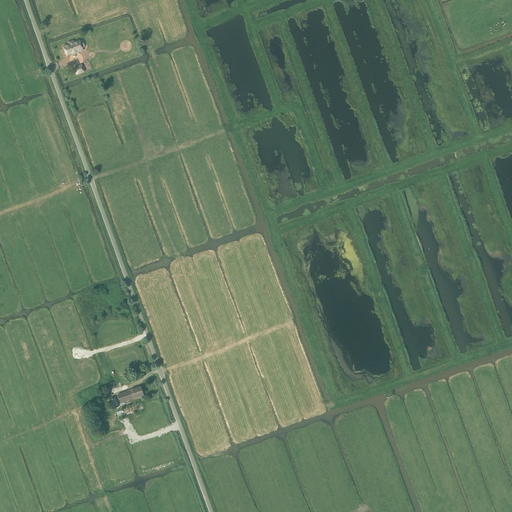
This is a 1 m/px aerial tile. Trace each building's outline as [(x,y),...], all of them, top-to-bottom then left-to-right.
[(65,46),(64,47),(63,47),(64,50),(64,51),(64,52),(65,54),(66,54),(66,56),(75,53),(75,54),(82,51),(79,42),(73,44),(73,42),(68,44),(69,45),(68,46),(67,45),(65,46)] [(77,75),(84,73),(81,66),(74,69),(77,75)] [(121,403),(144,396),(141,387),(118,395),(121,403)] [(119,405),(116,398),(109,400),(112,408),(119,405)] [(100,432),(106,430),(101,417),(96,419),(100,432)]
